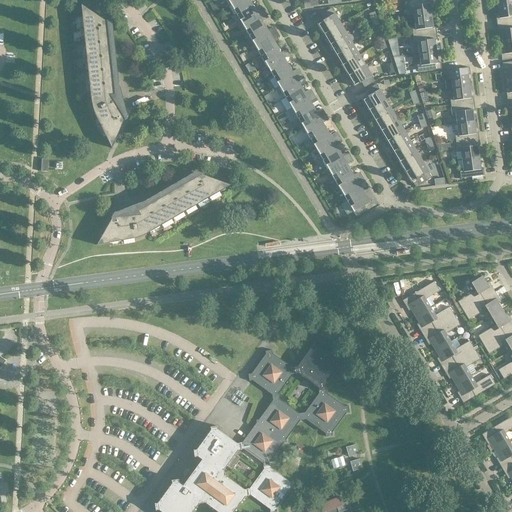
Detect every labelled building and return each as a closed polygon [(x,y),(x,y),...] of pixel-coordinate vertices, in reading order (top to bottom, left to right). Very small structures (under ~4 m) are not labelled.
[(237,0),(230,4),(229,3),(226,6),(227,7),(230,5),(235,14),(236,15),(252,5),(249,0),(237,0)] [(413,9),(414,18),(431,15),(429,4),(432,3),(431,0),(407,0),(409,9),(413,9)] [(105,21),(80,4),(84,42),(90,98),(91,102),(91,106),(92,107),(92,109),(93,111),(94,113),(111,148),(123,120),(124,121),(126,117),(127,117),(127,115),(127,114),(126,111),(118,82),(112,24),(111,23),(111,22),(115,16),(114,15),(110,20),(109,19),(108,19),(108,20),(107,20),(107,21),(105,20),(105,21)] [(511,4),(497,6),(499,18),(496,18),(497,25),(511,22),(511,4)] [(256,11),(252,5),(236,15),(235,14),(232,16),(233,18),(237,16),(242,24),(242,25),(265,12),(262,8),(256,11)] [(316,24),(323,35),(340,24),(331,8),(321,14),(324,19),(316,24)] [(267,16),(265,12),(242,25),(242,24),(238,26),(239,28),(243,26),(248,34),(248,35),(264,26),(261,20),(267,16)] [(377,18),(374,12),(368,14),(371,20),(377,18)] [(432,27),(431,15),(414,18),(415,26),(411,27),(413,36),(436,33),(435,27),(432,27)] [(379,25),(377,18),(371,20),(373,27),(379,25)] [(511,22),(497,25),(497,31),(500,30),(502,42),(511,40),(511,22)] [(347,34),(340,24),(323,35),(329,45),(347,34)] [(268,32),(264,26),(248,35),(248,34),(244,36),(245,38),(249,36),(254,45),(254,46),(277,32),(274,28),(268,32)] [(279,36),(277,32),(254,46),(254,45),(250,47),(251,49),(255,47),(260,55),(261,56),(277,47),(273,40),(279,36)] [(437,39),(436,33),(413,36),(414,45),(417,45),(419,53),(436,51),(434,39),(437,39)] [(347,36),(347,34),(329,45),(335,55),(353,45),(351,42),(353,41),(353,38),(352,36),(349,35),(347,36)] [(384,42),(382,35),(376,37),(378,44),(384,42)] [(511,40),(502,42),(503,54),(501,54),(501,61),(511,59),(511,40)] [(386,48),(384,42),(378,44),(380,50),(386,48)] [(359,55),(353,45),(335,55),(341,66),(359,55)] [(281,53),(277,47),(261,56),(260,55),(257,57),(258,59),(261,57),(266,66),(267,67),(289,53),(287,49),(281,53)] [(437,63),(436,51),(419,53),(420,62),(416,63),(418,72),(441,69),(440,62),(437,63)] [(292,57),(289,53),(267,67),(266,66),(263,68),(264,70),(267,68),(272,76),(273,77),(289,67),(285,61),(292,57)] [(365,65),(359,55),(341,66),(347,76),(365,65)] [(506,69),(507,81),(511,80),(511,61),(502,63),(503,70),(506,69)] [(257,72),(251,62),(245,65),(251,75),(257,72)] [(374,81),(365,65),(347,76),(354,87),(361,82),(364,87),(374,81)] [(293,74),(289,67),(273,77),(272,76),(269,78),(270,80),(273,78),(278,86),(279,87),(302,74),(299,70),(293,74)] [(470,74),(469,67),(446,71),(447,80),(450,80),(452,88),(469,86),(467,74),(470,74)] [(304,78),(302,74),(279,87),(278,86),(275,88),(276,90),(280,88),(285,97),(285,98),(301,88),(298,82),(304,78)] [(385,100),(376,84),(366,90),(369,95),(361,100),(368,110),(385,100)] [(470,98),(469,86),(452,88),(453,97),(449,98),(451,107),(474,103),(473,97),(470,98)] [(305,94),(301,88),(285,98),(285,97),(281,99),(282,101),(286,99),(291,107),(291,108),(314,95),(311,90),(305,94)] [(417,97),(415,90),(409,92),(411,99),(417,97)] [(422,103),(428,103),(427,92),(419,93),(422,103)] [(316,99),(314,95),(291,108),(291,107),(287,109),(288,111),(292,109),(297,117),(297,118),(314,109),(310,102),(316,99)] [(419,103),(417,97),(411,99),(413,105),(419,103)] [(391,110),(385,100),(368,110),(374,121),(391,110)] [(475,110),(474,103),(451,107),(452,115),(455,115),(457,124),(474,122),(472,110),(475,110)] [(317,115),(314,109),(297,118),(297,117),(293,119),(294,121),(298,119),(303,128),(303,129),(326,115),(324,111),(317,115)] [(427,111),(429,119),(435,117),(433,109),(427,111)] [(398,120),(391,110),(374,121),(380,131),(398,120)] [(425,120),(422,114),(416,116),(418,122),(425,120)] [(328,119),(326,115),(303,129),(303,128),(299,130),(301,132),(304,129),(309,138),(310,139),(326,129),(322,123),(328,119)] [(404,131),(398,120),(380,131),(386,141),(404,131)] [(427,126),(425,120),(418,122),(421,128),(427,126)] [(475,133),(474,122),(457,124),(458,133),(454,133),(455,142),(479,139),(478,133),(475,133)] [(330,136),(326,129),(310,139),(309,138),(306,140),(307,142),(310,140),(315,148),(316,149),(338,136),(336,132),(330,136)] [(410,141),(404,131),(386,141),(392,152),(410,141)] [(341,140),(338,136),(316,149),(315,148),(312,151),(313,152),(316,150),(321,159),(322,160),(338,150),(334,144),(341,140)] [(432,143),(430,137),(424,139),(426,145),(432,143)] [(480,145),(479,139),(455,142),(457,151),(460,151),(461,160),(478,157),(477,146),(480,145)] [(416,151),(410,141),(392,152),(398,162),(416,151)] [(434,150),(432,143),(426,145),(428,152),(434,150)] [(342,156),(338,150),(322,160),(321,159),(318,161),(319,163),(323,161),(328,169),(328,170),(351,157),(348,153),(342,156)] [(422,162),(416,151),(398,162),(404,172),(422,162)] [(353,161),(351,157),(328,170),(328,169),(324,171),(325,173),(329,171),(334,179),(334,180),(350,171),(347,165),(353,161)] [(480,169),(478,157),(461,160),(463,168),(459,169),(460,178),(484,175),(483,168),(480,169)] [(431,178),(422,162),(404,172),(411,183),(412,182),(415,187),(431,178)] [(110,219),(111,219),(100,237),(96,245),(134,238),(136,238),(138,237),(142,236),(145,234),(149,232),(220,191),(230,185),(202,174),(203,174),(201,173),(201,172),(201,171),(200,170),(202,164),(200,163),(197,171),(197,172),(195,171),(144,201),(117,211),(114,212),(113,213),(111,213),(112,215),(110,219)] [(354,177),(350,171),(334,180),(334,179),(330,181),(331,183),(335,181),(340,190),(340,191),(363,177),(360,173),(354,177)] [(365,181),(363,177),(340,191),(340,190),(336,192),(337,194),(341,192),(346,200),(346,201),(363,191),(359,185),(365,181)] [(369,202),(363,191),(346,201),(346,200),(342,202),(344,204),(347,202),(356,217),(367,210),(364,205),(369,202)] [(457,301),(463,311),(495,292),(491,286),(489,287),(482,276),(467,285),(472,293),(457,301)] [(408,305),(415,316),(430,307),(425,299),(439,291),(434,281),(413,293),(414,294),(402,300),(406,306),(408,305)] [(498,297),(495,292),(463,311),(468,320),(482,311),(487,319),(502,310),(496,299),(498,297)] [(435,315),(430,307),(415,316),(421,327),(419,329),(422,334),(454,316),(449,307),(435,315)] [(509,321),(502,310),(487,319),(492,327),(478,336),(483,345),(511,327),(511,320),(509,321)] [(460,325),(454,316),(422,334),(426,340),(428,339),(435,350),(450,341),(445,333),(460,325)] [(511,327),(483,345),(488,354),(503,345),(507,353),(511,350),(511,327)] [(455,349),(450,341),(435,350),(442,361),(439,363),(443,369),(474,350),(469,341),(455,349)] [(170,480),(171,483),(170,485),(157,503),(154,503),(155,510),(158,510),(161,511),(191,511),(198,503),(204,502),(217,511),(334,511),(337,511),(340,511),(350,509),(347,501),(343,503),(340,497),(307,510),(307,511),(232,511),(244,496),(250,495),(270,509),(269,511),(272,511),(277,511),(276,508),(290,489),(294,488),(293,481),(289,482),(270,468),(269,462),(283,443),(286,442),(286,439),(300,420),(306,419),(325,433),(325,437),(332,435),(332,432),(332,431),(346,413),(349,412),(348,406),(345,406),(325,392),(324,386),(341,363),(314,343),(297,366),(291,367),(272,353),(272,350),(265,351),(265,354),(251,373),(248,374),(249,381),(252,380),(271,394),(272,400),(258,420),(256,420),(256,423),(242,442),(236,443),(217,429),(216,426),(209,427),(210,430),(196,449),(193,450),(194,457),(197,456),(201,459),(191,473),(189,471),(189,470),(184,476),(185,477),(185,476),(187,478),(182,485),(178,482),(177,479),(170,480)] [(480,359),(474,350),(443,369),(446,374),(448,373),(455,384),(470,375),(465,367),(480,359)] [(511,350),(507,353),(511,360),(511,361),(498,370),(503,379),(511,373),(511,350)] [(475,383),(470,375),(455,384),(462,395),(459,397),(463,403),(474,396),(495,384),(489,375),(475,383)] [(487,439),(494,450),(509,441),(505,433),(511,428),(511,415),(493,427),(493,428),(482,434),(485,440),(487,439)] [(511,445),(509,441),(494,450),(501,461),(498,463),(502,468),(511,462),(511,445)] [(355,444),(346,447),(345,447),(348,457),(358,454),(355,444)] [(350,462),(353,471),(362,468),(359,459),(350,462)] [(511,462),(502,468),(505,474),(508,473),(511,480),(511,462)]
